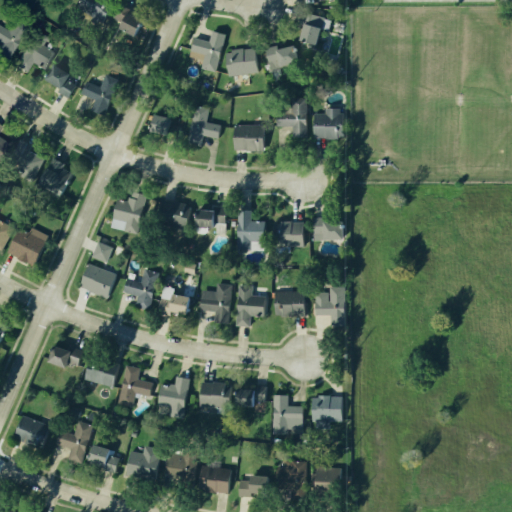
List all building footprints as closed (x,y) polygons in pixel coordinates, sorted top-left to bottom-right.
[(82,0),(111,0),(115,2),(101,24),(77,8),(82,0)] [(122,12),(115,27),(137,36),(143,21),(122,12)] [(299,21),(294,41),(313,46),(318,26),(299,21)] [(0,28),(0,53),(7,58),(18,39),(0,28)] [(191,34),(186,55),(202,59),(201,68),(216,72),(224,34),(210,30),(208,38),(191,34)] [(261,48),(266,66),(293,59),(287,41),(261,48)] [(254,46),(257,72),(228,75),(225,49),(254,46)] [(21,47),(12,67),(27,74),(32,63),(43,69),(48,60),(21,47)] [(52,65),(44,80),(73,96),(80,80),(52,65)] [(85,78),(79,95),(95,103),(92,110),(103,114),(119,75),(105,70),(98,85),(85,78)] [(305,100),(304,134),(289,134),(289,125),(275,125),(275,113),(281,112),(281,105),(290,105),(290,100),(305,100)] [(193,105),(186,141),(197,144),(199,134),(215,138),(219,121),(207,118),(209,108),(193,105)] [(310,135),(342,135),(341,107),(328,107),(328,118),(310,118),(310,135)] [(149,111),(144,130),(163,135),(168,115),(149,111)] [(231,126),(231,150),(250,151),(251,146),(262,146),(262,126),(231,126)] [(17,137),(2,162),(30,180),(43,159),(28,150),(31,145),(17,137)] [(0,161),(10,144),(0,138),(0,161)] [(33,182),(58,197),(71,174),(61,168),(63,164),(51,157),(49,161),(46,159),(33,182)] [(139,195),(127,231),(102,225),(111,200),(125,203),(128,192),(139,195)] [(188,204),(182,231),(151,225),(156,198),(188,204)] [(194,207),(192,233),(223,235),(224,209),(194,207)] [(229,219),(229,235),(235,235),(235,249),(248,249),(248,238),(256,239),(256,220),(248,219),(248,210),(238,210),(238,219),(229,219)] [(311,219),(312,241),(344,240),(342,222),(320,222),(319,218),(311,219)] [(0,220),(0,250),(13,228),(0,220)] [(299,220),(299,246),(269,247),(268,221),(299,220)] [(19,228),(6,252),(32,266),(45,242),(19,228)] [(95,242),(90,255),(106,262),(111,248),(95,242)] [(87,263),(77,286),(105,298),(115,275),(87,263)] [(124,276),(120,290),(152,300),(160,273),(144,268),(140,281),(124,276)] [(161,282),(156,311),(184,316),(189,287),(161,282)] [(343,287),(344,314),(312,313),(313,291),(327,291),(327,287),(343,287)] [(237,288),(234,326),(249,327),(249,317),(263,317),(263,297),(250,296),(251,289),(237,288)] [(200,289),(198,311),(215,312),(214,322),(228,323),(230,291),(200,289)] [(302,292),(302,316),(277,316),(277,292),(302,292)] [(0,341),(10,323),(0,317),(0,341)] [(53,345),(47,362),(63,368),(66,361),(75,365),(81,350),(71,346),(69,351),(53,345)] [(79,379),(111,388),(119,361),(87,352),(79,379)] [(125,365),(116,404),(130,407),(133,394),(148,397),(151,381),(138,379),(140,368),(125,365)] [(190,379),(185,409),(154,403),(157,390),(175,392),(178,377),(190,379)] [(199,380),(197,407),(219,408),(220,381),(199,380)] [(265,385),(264,408),(231,405),(233,383),(265,385)] [(341,418),(340,394),(310,393),(311,417),(341,418)] [(271,395),(270,428),(301,429),(301,405),(286,404),(286,396),(271,395)] [(17,414),(8,437),(40,446),(49,423),(17,414)] [(58,431),(54,446),(78,453),(88,425),(75,421),(71,435),(58,431)] [(89,443),(84,458),(116,468),(121,453),(89,443)] [(124,467),(154,473),(158,456),(147,454),(149,444),(143,443),(140,452),(129,450),(124,467)] [(196,459),(193,478),(162,472),(166,453),(196,459)] [(305,461),(304,490),(275,488),(276,460),(305,461)] [(200,466),(197,490),(227,494),(230,469),(200,466)] [(310,468),(309,489),(335,490),(336,469),(310,468)] [(236,480),(234,494),(255,496),(256,474),(246,473),(246,481),(236,480)]
